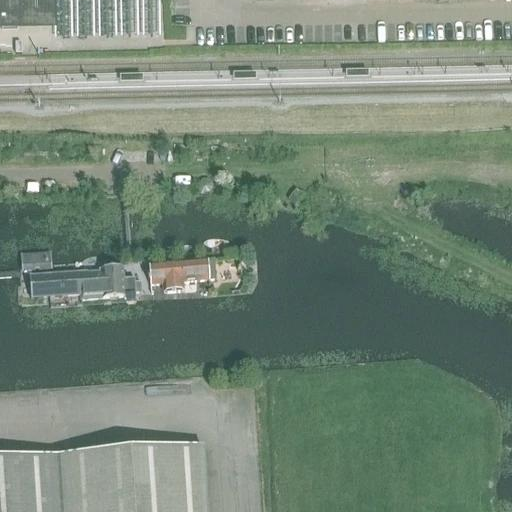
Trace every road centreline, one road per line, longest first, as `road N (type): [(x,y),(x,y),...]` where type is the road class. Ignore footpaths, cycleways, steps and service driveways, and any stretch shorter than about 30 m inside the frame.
road 1 (unclassified): [(511,9),(237,12),(214,0)]
road 2 (unclassified): [(0,175),(125,169)]
